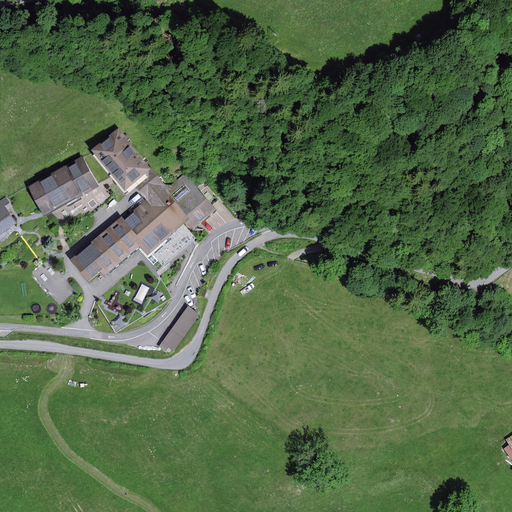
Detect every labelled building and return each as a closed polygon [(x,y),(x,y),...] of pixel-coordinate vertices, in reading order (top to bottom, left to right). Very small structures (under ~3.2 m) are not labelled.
[(448,50),(434,31),(423,39),(438,58),(448,50)] [(168,188),(153,170),(154,169),(119,128),(93,150),(128,192),(135,186),(147,200),(133,212),(134,213),(126,220),(123,216),(71,260),(90,283),(102,273),(106,276),(140,247),(148,256),(185,225),(187,223),(194,231),(218,211),(213,205),(219,200),(210,190),(204,195),(186,173),(168,188)] [(84,156),(27,186),(44,217),(67,205),(68,207),(83,199),(82,197),(101,187),(84,156)] [(0,240),(9,234),(7,231),(18,224),(9,210),(14,207),(6,197),(0,200),(0,240)] [(185,225),(148,256),(96,300),(116,334),(172,298),(156,272),(196,239),(185,225)] [(199,315),(187,307),(162,343),(174,352),(199,315)]
